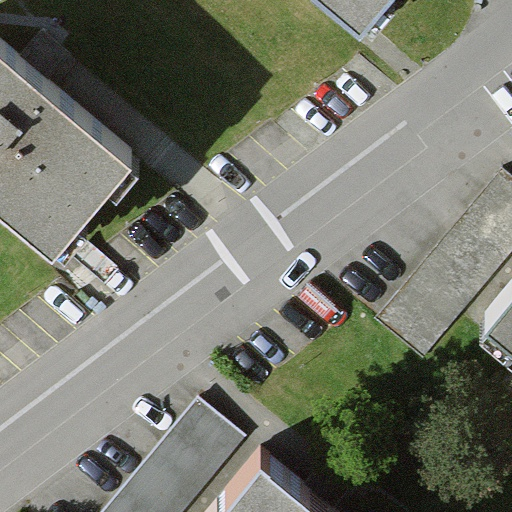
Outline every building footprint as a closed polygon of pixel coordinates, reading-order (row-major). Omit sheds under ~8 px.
[(379,0),(300,0),(346,39),(379,0)] [(133,143),(0,27),(0,191),(52,236),(133,143)] [(511,309),(491,335),(511,352),(511,309)] [(208,511),(264,442),(200,391),(103,511),(208,511)] [(303,511),(261,478),(233,511),(303,511)]
